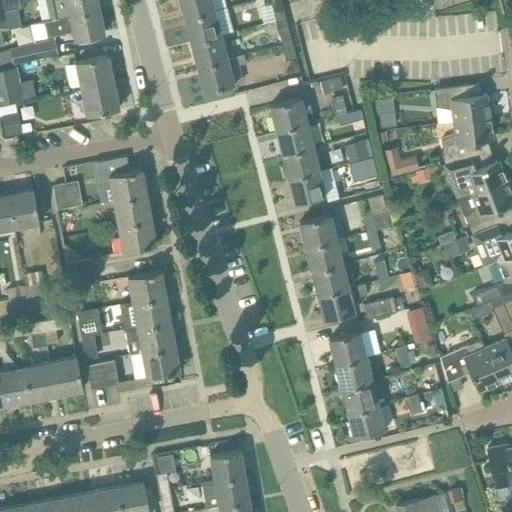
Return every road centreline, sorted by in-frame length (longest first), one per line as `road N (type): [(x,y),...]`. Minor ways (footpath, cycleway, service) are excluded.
road 1 (residential): [(258,401),(173,139)]
road 2 (residential): [(0,451),(258,401)]
road 3 (residential): [(0,162),(173,139)]
road 4 (residential): [(173,139),(138,0)]
